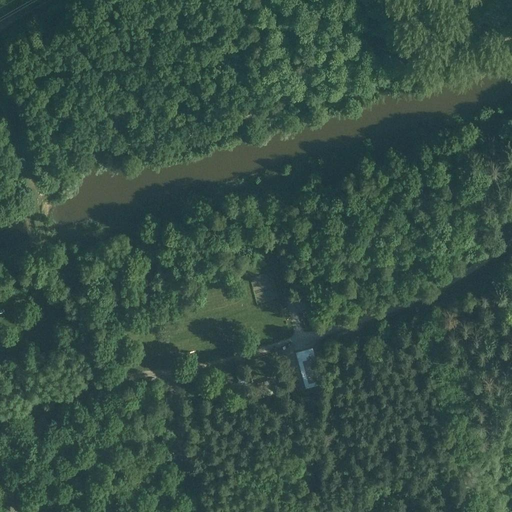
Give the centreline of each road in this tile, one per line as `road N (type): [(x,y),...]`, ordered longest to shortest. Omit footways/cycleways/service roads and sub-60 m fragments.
road 1 (track): [(511,240),(409,303),(186,369),(132,374),(10,412),(0,423)]
road 2 (track): [(0,260),(511,113)]
road 3 (unknown): [(92,136),(146,144),(511,39)]
road 4 (unknown): [(37,203),(85,141),(164,89),(229,12),(253,0)]
road 5 (unknown): [(0,78),(45,247)]
road 6 (track): [(166,371),(208,511)]
